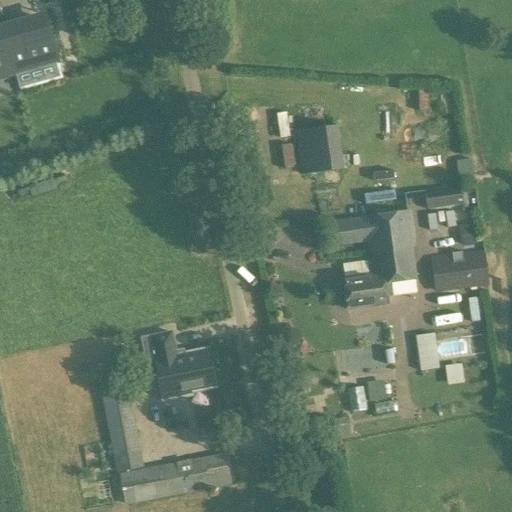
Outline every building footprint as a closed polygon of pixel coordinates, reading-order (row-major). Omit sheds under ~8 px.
[(45,20),(15,28),(14,24),(0,27),(0,32),(12,74),(57,61),(45,20)] [(0,77),(12,74),(0,32),(0,77)] [(299,118),(300,130),(295,131),(300,175),(343,169),(337,125),(332,126),(330,113),(299,118)] [(459,186),(424,191),(426,210),(462,205),(459,186)] [(364,192),(365,201),(395,200),(394,190),(364,192)] [(389,304),(386,285),(416,280),(410,242),(415,242),(410,210),(330,222),(333,247),(366,243),(371,276),(343,279),(347,309),(389,304)] [(474,224),(458,226),(461,247),(477,245),(474,224)] [(431,260),(435,292),(488,285),(484,252),(463,254),(462,252),(451,253),(452,257),(431,260)] [(435,332),(416,334),(420,369),(439,367),(435,332)] [(212,393),(211,388),(215,387),(207,351),(183,356),(182,353),(174,355),(170,334),(143,339),(147,363),(155,362),(163,401),(190,395),(189,392),(195,391),(196,396),(212,393)] [(366,383),(369,402),(386,399),(383,380),(366,383)] [(353,411),(368,407),(363,385),(348,389),(353,411)] [(102,396),(116,472),(143,467),(129,391),(102,396)] [(231,485),(224,455),(118,474),(124,505),(231,485)]
